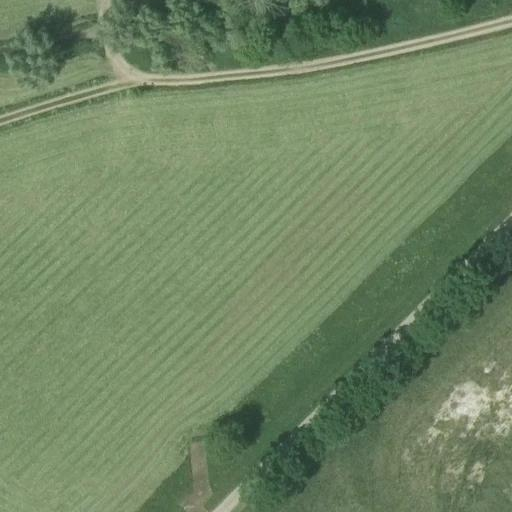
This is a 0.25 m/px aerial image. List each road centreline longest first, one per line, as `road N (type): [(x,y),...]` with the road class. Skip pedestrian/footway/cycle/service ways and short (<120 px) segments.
road 1 (track): [(511,20),(347,60),(137,81),(0,121)]
road 2 (unclassified): [(223,511),(511,224)]
